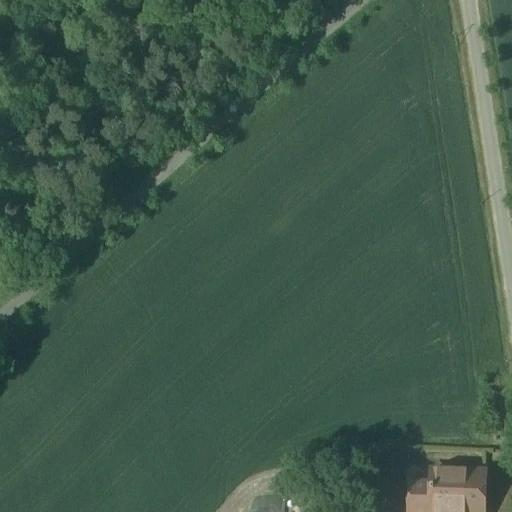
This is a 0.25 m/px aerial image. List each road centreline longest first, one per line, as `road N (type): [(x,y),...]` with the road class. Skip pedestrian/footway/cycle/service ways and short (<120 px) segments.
road 1 (unclassified): [(352,0),(0,297)]
road 2 (unclassified): [(511,228),(488,0)]
